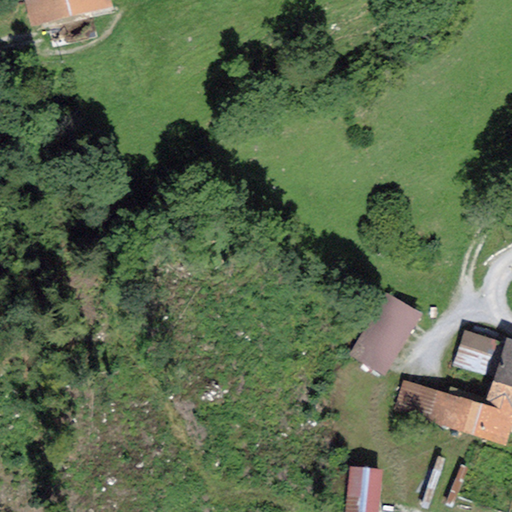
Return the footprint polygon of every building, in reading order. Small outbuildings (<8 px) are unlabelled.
[(27,0),(33,24),(114,5),(113,0),(27,0)] [(388,375),(422,315),(385,294),(351,354),(388,375)] [(506,445),(511,430),(511,429),(511,335),(508,334),(505,340),(467,327),(454,364),(492,377),(485,400),(472,434),(506,445)] [(393,409),(472,434),(485,400),(478,398),(480,393),(451,384),(449,390),(404,376),(393,409)] [(380,511),(385,468),(351,465),(345,511),(380,511)]
